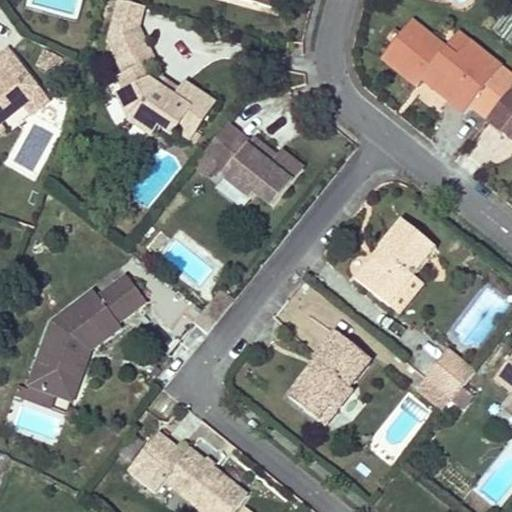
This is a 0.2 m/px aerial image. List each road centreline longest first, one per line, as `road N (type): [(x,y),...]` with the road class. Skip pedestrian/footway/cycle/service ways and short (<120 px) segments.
road 1 (residential): [(337,511),(209,407),(199,384),(204,361),(391,137)]
road 2 (residential): [(391,137),(336,75),(333,51),(346,0)]
road 3 (residential): [(511,238),(391,137)]
